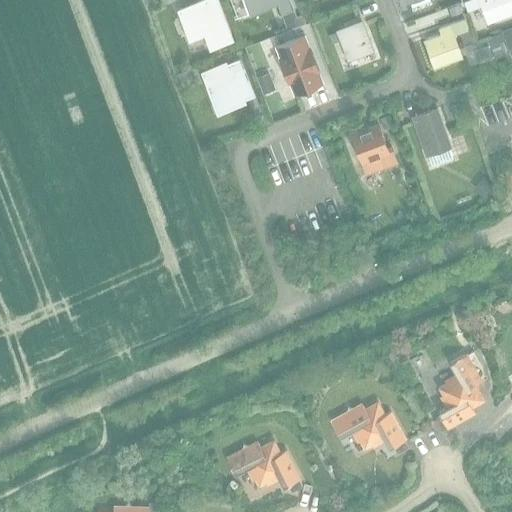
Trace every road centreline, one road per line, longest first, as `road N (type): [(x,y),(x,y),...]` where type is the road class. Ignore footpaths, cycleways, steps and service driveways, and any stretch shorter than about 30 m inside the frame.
road 1 (residential): [(290,312),(234,149),(414,83),(383,0)]
road 2 (unclassified): [(0,441),(290,312)]
road 3 (unclassified): [(290,312),(511,227)]
